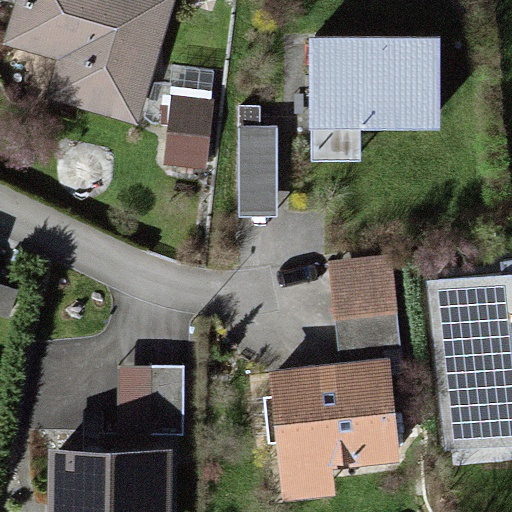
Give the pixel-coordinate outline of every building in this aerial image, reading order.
[(13,0),(0,41),(63,60),(52,97),(142,124),(180,0),(13,0)] [(462,35),(312,30),(309,119),(459,124),(462,35)] [(218,96),(169,95),(167,165),(216,166),(218,96)] [(287,123),(238,124),(239,222),(289,221),(287,123)] [(400,253),(323,262),(331,325),(407,316),(400,253)] [(511,274),(439,281),(454,444),(511,438),(511,274)] [(190,362),(117,361),(117,428),(190,428),(190,362)] [(395,364),(272,374),(283,500),(405,490),(395,364)] [(165,511),(168,463),(53,458),(51,511),(165,511)]
